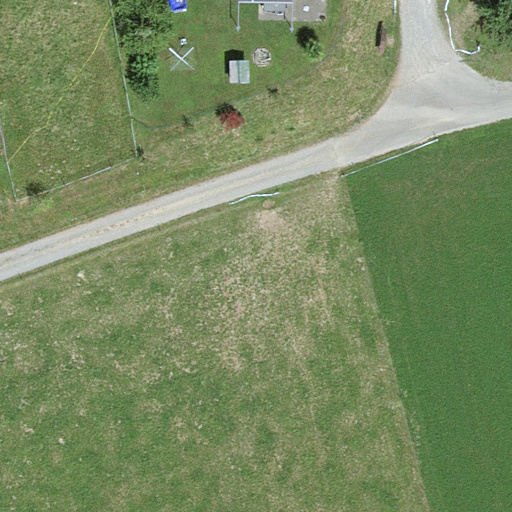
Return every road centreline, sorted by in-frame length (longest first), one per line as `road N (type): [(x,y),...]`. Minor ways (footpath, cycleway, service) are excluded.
road 1 (track): [(511,99),(0,270)]
road 2 (track): [(432,121),(419,0)]
